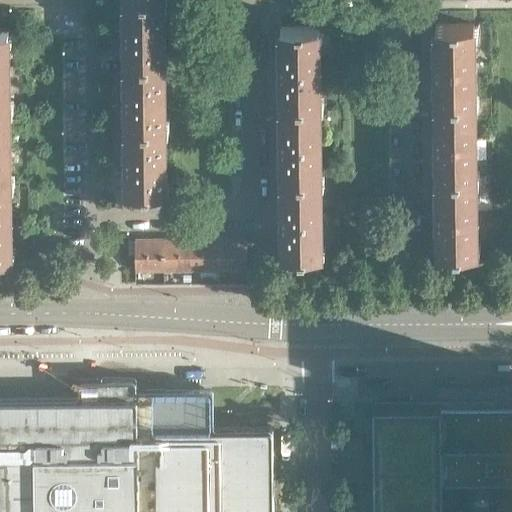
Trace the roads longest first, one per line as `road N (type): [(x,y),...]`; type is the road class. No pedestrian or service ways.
road 1 (residential): [(260,0),(249,15),(247,211),(220,219),(91,215)]
road 2 (residential): [(410,324),(405,0)]
road 3 (tertiary): [(93,318),(319,323)]
road 4 (residential): [(91,215),(89,0)]
road 5 (residential): [(322,511),(319,351)]
